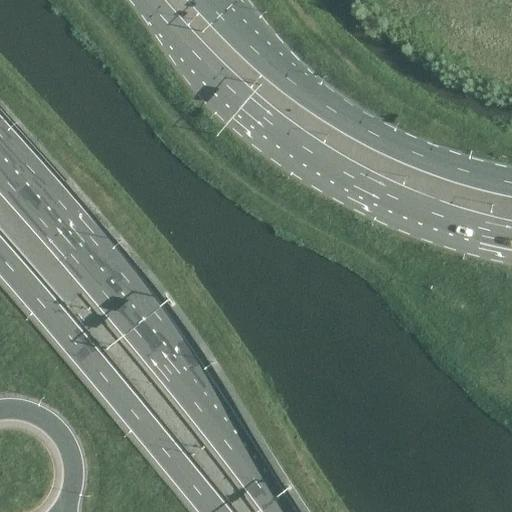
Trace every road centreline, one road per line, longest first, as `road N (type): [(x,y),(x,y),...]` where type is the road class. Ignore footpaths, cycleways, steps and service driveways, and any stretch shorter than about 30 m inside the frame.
road 1 (primary): [(146,0),(263,117),(325,161),(409,204),(511,235)]
road 2 (trunk): [(277,511),(130,323),(0,174)]
road 3 (primary): [(511,181),(418,154),(348,119),(297,85),(225,0)]
road 4 (trunk): [(0,256),(214,511)]
road 5 (primary): [(62,511),(72,490),(68,445),(35,413),(0,409)]
